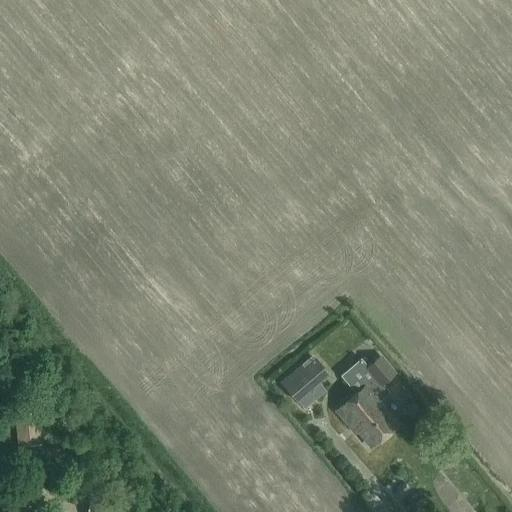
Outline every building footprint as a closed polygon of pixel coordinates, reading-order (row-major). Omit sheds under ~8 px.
[(295,403),(329,376),(311,356),(278,383),(295,403)] [(370,446),(395,425),(376,403),(388,394),(360,360),(340,377),(354,394),(335,410),(348,426),(351,423),(370,446)] [(0,377),(0,399),(4,401),(9,380),(0,377)] [(18,446),(25,445),(40,444),(38,412),(16,414),(18,446)] [(89,503),(86,511),(119,511),(120,510),(89,503)]
